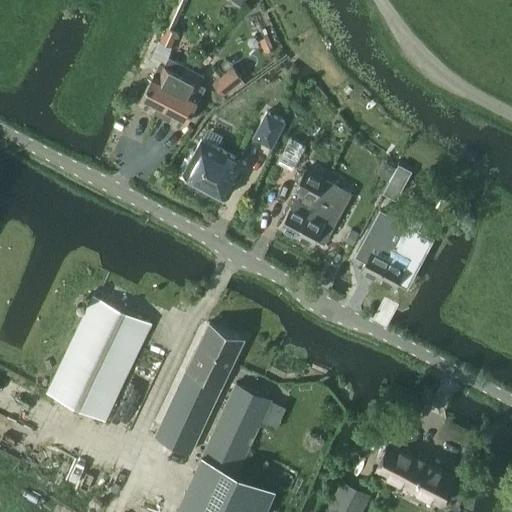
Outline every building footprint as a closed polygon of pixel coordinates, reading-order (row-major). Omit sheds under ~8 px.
[(177,0),(167,23),(174,26),(186,0),(177,0)] [(161,38),(172,43),(179,29),(174,26),(167,23),(161,38)] [(159,39),(151,57),(163,63),(172,46),(159,39)] [(140,100),(163,112),(188,64),(170,54),(160,73),(156,70),(140,100)] [(188,64),(163,112),(185,123),(201,93),(203,94),(208,85),(201,82),(206,73),(188,64)] [(244,80),(234,65),(214,79),(225,94),(244,80)] [(286,120),(268,111),(255,135),(273,145),(286,120)] [(247,161),(202,137),(184,171),(228,195),(247,161)] [(291,137),(278,162),(292,169),(306,144),(291,137)] [(387,161),(380,173),(390,179),(397,166),(387,161)] [(302,190),(298,198),(296,197),(292,206),(291,205),(282,224),(297,232),(316,198),(315,198),(326,178),(306,168),(296,187),(302,190)] [(392,177),(384,190),(396,197),(403,183),(392,177)] [(315,198),(316,198),(297,232),(313,241),(316,236),(325,240),(351,191),(326,178),(315,198)] [(381,209),(357,253),(367,258),(362,267),(378,275),(397,241),(397,242),(407,223),(407,222),(381,209)] [(352,229),(346,239),(353,243),(359,232),(352,229)] [(396,242),(378,275),(394,284),(404,265),(412,250),(396,242)] [(94,294),(48,391),(105,419),(150,325),(152,321),(94,294)] [(156,434),(191,450),(244,337),(210,321),(156,434)] [(237,382),(233,389),(203,455),(238,470),(252,439),(271,398),(237,382)] [(390,444),(378,468),(442,501),(454,476),(390,444)] [(203,455),(176,511),(263,511),(276,488),(238,470),(203,455)] [(328,511),(358,511),(368,491),(344,480),(328,511)]
